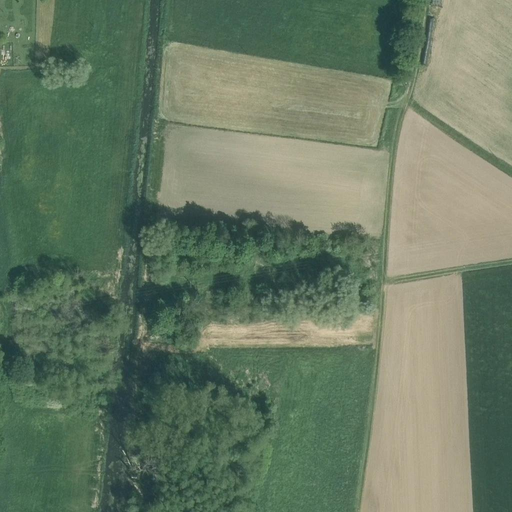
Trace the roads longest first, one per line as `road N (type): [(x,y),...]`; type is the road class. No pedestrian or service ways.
road 1 (track): [(422,0),(416,68),(389,168),(375,342),(353,359),(224,356)]
road 2 (track): [(375,342),(355,511)]
road 3 (track): [(381,282),(511,262)]
road 4 (track): [(511,174),(406,99)]
